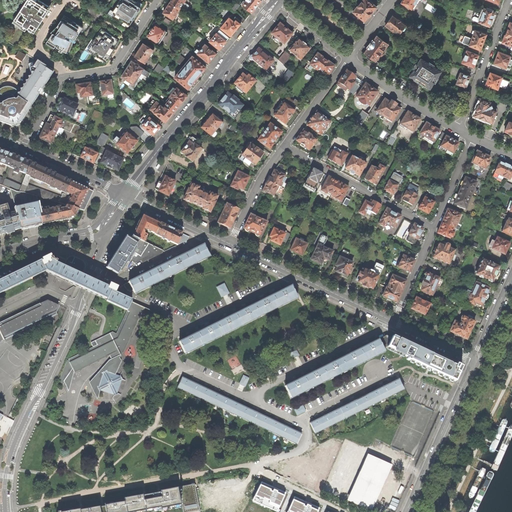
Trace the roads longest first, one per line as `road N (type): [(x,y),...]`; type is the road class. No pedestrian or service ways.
road 1 (residential): [(251,399),(180,365),(169,340),(296,274)]
road 2 (residential): [(275,4),(125,193)]
road 3 (residential): [(79,306),(9,460),(6,511)]
road 4 (residential): [(284,146),(433,228)]
road 5 (secondary): [(407,511),(476,361)]
road 6 (residential): [(394,321),(251,399)]
road 7 (residential): [(509,0),(458,129)]
road 8 (residential): [(458,129),(347,57)]
road 9 (residential): [(157,0),(114,66),(65,76)]
road 10 (unclassified): [(197,228),(191,241),(119,278),(95,268)]
